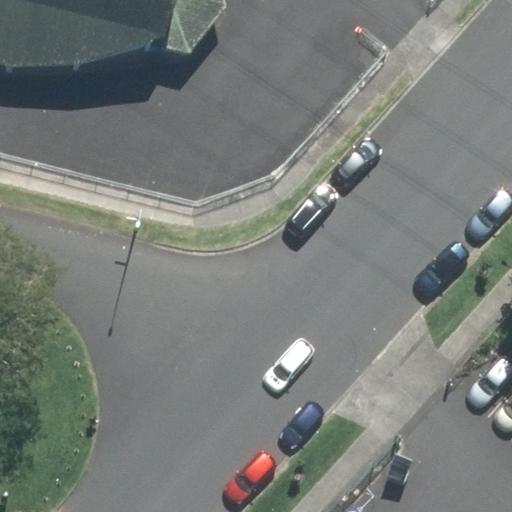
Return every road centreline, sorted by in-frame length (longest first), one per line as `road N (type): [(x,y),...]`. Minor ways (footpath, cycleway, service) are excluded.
road 1 (residential): [(278,332),(511,79)]
road 2 (residential): [(0,265),(278,332)]
road 3 (residential): [(120,511),(278,332)]
